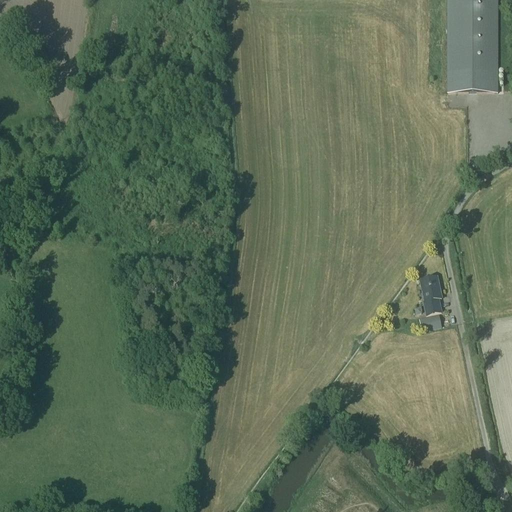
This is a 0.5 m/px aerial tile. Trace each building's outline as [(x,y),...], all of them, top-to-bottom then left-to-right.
[(453,0),(453,95),(498,95),(498,0),(453,0)] [(436,279),(419,283),(424,304),(423,304),(426,318),(438,315),(435,302),(441,301),(436,279)] [(438,318),(419,322),(421,334),(441,330),(438,318)] [(452,333),(366,349),(378,411),(465,395),(459,364),(451,365),(449,356),(457,355),(452,333)] [(470,417),(392,432),(397,456),(470,442),(468,430),(472,429),(470,417)]
